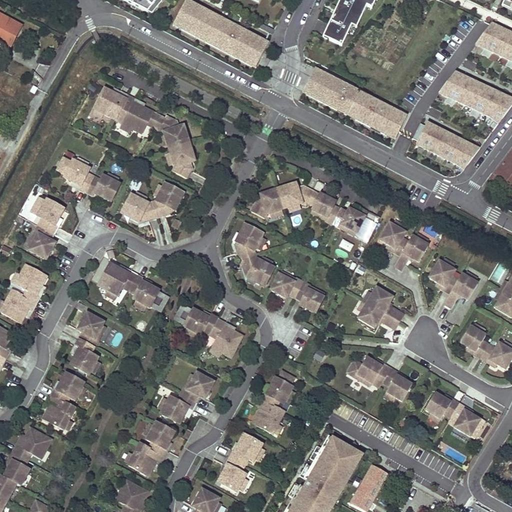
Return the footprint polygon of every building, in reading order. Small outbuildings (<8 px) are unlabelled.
[(123,0),(147,13),(157,0),(123,0)] [(157,0),(147,13),(152,15),(164,0),(157,0)] [(348,0),(350,1),(340,22),(337,21),(339,16),(334,13),(323,37),(342,46),(351,26),(355,18),(360,20),(367,6),(372,9),(375,0),(348,0)] [(350,1),(348,0),(340,0),(334,13),(339,16),(337,21),(340,22),(350,1)] [(511,5),(504,1),(502,6),(511,11),(511,5)] [(259,63),(268,45),(250,35),(246,42),(205,21),(209,14),(186,2),(176,22),(183,26),(181,30),(196,38),(198,33),(207,38),(205,42),(219,50),(221,46),(232,51),(230,56),(249,66),(252,59),(259,63)] [(213,16),(209,14),(205,21),(246,42),(250,35),(246,33),(243,37),(238,34),(240,30),(219,19),(217,23),(211,20),(213,16)] [(0,43),(7,47),(12,38),(15,39),(21,27),(0,15),(0,43)] [(356,28),(360,20),(355,18),(351,26),(356,28)] [(183,26),(176,22),(173,26),(181,30),(183,26)] [(511,35),(491,25),(475,46),(484,50),(480,55),(488,59),(492,54),(509,62),(505,66),(511,69),(511,35)] [(198,33),(196,38),(205,42),(207,38),(198,33)] [(221,46),(219,50),(230,56),(232,51),(221,46)] [(252,59),(249,66),(256,69),(259,63),(252,59)] [(332,80),(314,70),(305,89),(311,92),(309,97),(336,110),(338,106),(350,112),(359,93),(353,90),(350,97),(329,87),(332,80)] [(511,106),(511,100),(454,73),(439,94),(448,98),(444,103),(452,107),(456,102),(472,110),(469,115),(477,119),(480,114),(488,117),(494,122),(490,127),(494,130),(511,106)] [(353,90),(332,80),(329,87),(350,97),(353,90)] [(104,114),(115,120),(119,112),(127,96),(120,93),(118,97),(104,90),(94,109),(95,110),(104,114)] [(373,101),(359,93),(350,112),(357,116),(355,120),(370,128),(372,123),(382,128),(380,133),(386,136),(389,131),(397,135),(406,117),(392,110),(387,118),(384,117),(385,115),(373,109),(372,111),(369,109),(373,101)] [(126,115),(122,124),(127,127),(138,133),(141,134),(146,124),(152,113),(133,103),(134,100),(127,96),(119,112),(126,115)] [(392,110),(373,101),(369,109),(372,111),(373,109),(385,115),(384,117),(387,118),(392,110)] [(338,106),(336,110),(348,116),(350,112),(338,106)] [(95,110),(93,114),(101,118),(104,114),(95,110)] [(350,112),(348,116),(355,120),(357,116),(350,112)] [(146,124),(152,128),(158,116),(152,113),(146,124)] [(159,131),(165,120),(158,116),(152,128),(159,131)] [(170,150),(188,144),(186,135),(185,135),(182,136),(180,129),(180,128),(178,128),(176,122),(166,117),(165,120),(159,131),(164,134),(166,138),(169,147),(170,150)] [(372,123),(370,128),(380,133),(382,128),(372,123)] [(457,166),(463,171),(479,151),(426,124),(425,127),(420,125),(412,140),(417,142),(416,145),(457,166)] [(125,131),(136,137),(138,133),(127,127),(125,131)] [(395,140),(397,135),(389,131),(386,136),(395,140)] [(191,154),(192,154),(188,144),(170,150),(170,153),(174,162),(175,167),(172,172),(186,179),(191,169),(190,164),(191,163),(191,162),(188,155),(191,154)] [(511,151),(494,175),(511,187),(511,151)] [(88,164),(77,159),(75,163),(86,169),(88,164)] [(64,178),(80,187),(78,189),(85,193),(93,178),(87,174),(89,170),(86,169),(75,163),(72,162),(71,164),(63,160),(57,172),(65,176),(64,178)] [(119,180),(108,174),(105,178),(116,184),(119,180)] [(93,197),(95,194),(110,202),(119,185),(116,184),(105,178),(103,177),(100,181),(93,178),(85,193),(93,197)] [(163,188),(157,199),(156,202),(151,203),(156,218),(165,215),(169,208),(174,211),(178,203),(175,202),(179,194),(180,193),(164,185),(163,188)] [(159,186),(153,197),(157,199),(163,188),(159,186)] [(287,187),(278,190),(284,210),(287,209),(299,206),(302,205),(306,207),(307,205),(313,192),(312,192),(306,189),(303,187),(297,189),(296,188),(288,191),(287,188),(287,187)] [(265,220),(267,216),(269,215),(281,211),(284,210),(278,190),(269,193),(270,196),(262,199),(261,199),(262,200),(255,203),(250,212),(265,220)] [(319,195),(313,192),(307,205),(313,207),(319,195)] [(147,199),(136,193),(133,198),(145,203),(147,199)] [(329,201),(319,195),(313,207),(311,211),(318,214),(316,217),(324,221),(324,222),(332,226),(340,210),(333,206),(333,205),(328,203),(329,201)] [(141,217),(148,221),(156,218),(151,203),(147,204),(145,203),(133,198),(131,196),(123,211),(124,212),(132,216),(130,219),(138,223),(141,217)] [(45,203),(40,201),(34,212),(39,214),(45,203)] [(63,210),(46,201),(45,203),(39,214),(37,217),(42,219),(38,226),(53,234),(57,227),(54,226),(57,221),(63,210)] [(289,214),(301,210),(299,206),(287,209),(289,214)] [(356,233),(364,218),(353,213),(352,215),(347,212),(347,214),(340,210),(332,226),(339,229),(347,233),(349,230),(356,233)] [(271,220),(283,216),(281,211),(269,215),(271,220)] [(393,222),(391,225),(402,232),(405,228),(393,222)] [(418,262),(427,247),(425,245),(414,239),(411,237),(408,242),(401,239),(405,233),(402,232),(391,225),(389,224),(379,240),(387,245),(394,249),(393,252),(400,256),(394,266),(401,271),(408,260),(410,257),(412,259),(418,262)] [(29,251),(45,260),(54,244),(49,241),(53,234),(38,226),(34,234),(37,235),(30,248),(29,251)] [(255,256),(254,252),(255,249),(261,238),(262,235),(247,228),(243,236),(240,235),(235,243),(241,246),(237,253),(240,261),(255,256)] [(34,234),(27,247),(30,248),(37,235),(34,234)] [(416,235),(414,239),(425,245),(427,242),(416,235)] [(260,252),(265,240),(261,238),(255,249),(260,252)] [(257,261),(255,256),(240,261),(242,270),(250,273),(247,279),(255,283),(257,280),(265,284),(266,285),(273,269),(271,268),(259,262),(257,261)] [(273,264),(262,258),(259,262),(271,268),(273,264)] [(443,260),(441,263),(452,270),(454,267),(443,260)] [(468,300),(477,285),(475,283),(464,277),(461,275),(458,280),(451,277),(455,271),(452,270),(441,263),(439,262),(429,278),(437,283),(444,287),(443,290),(449,294),(443,304),(451,309),(458,298),(459,295),(462,297),(468,300)] [(122,288),(128,291),(137,276),(130,272),(128,275),(110,265),(98,286),(107,291),(117,296),(122,288)] [(15,285),(23,290),(20,296),(35,305),(39,298),(36,296),(46,278),(26,266),(21,276),(15,285)] [(21,276),(16,273),(11,283),(15,285),(21,276)] [(466,273),(464,277),(475,283),(477,280),(466,273)] [(279,274),(271,290),(281,295),(282,292),(287,295),(288,294),(295,297),(303,282),(295,278),(295,279),(287,275),(286,278),(279,274)] [(143,283),(144,280),(137,276),(128,291),(135,295),(133,299),(135,301),(146,307),(149,308),(151,306),(158,310),(165,299),(157,294),(158,292),(143,283)] [(511,279),(509,284),(504,293),(498,302),(495,309),(511,318),(511,316),(511,279)] [(310,286),(303,282),(295,297),(302,301),(301,302),(306,305),(305,307),(315,312),(323,297),(316,293),(318,290),(310,286)] [(500,291),(504,293),(509,284),(505,282),(500,291)] [(392,298),(375,289),(372,295),(366,304),(361,313),(357,319),(374,329),(377,324),(378,321),(381,322),(392,329),(396,322),(401,314),(389,307),(387,306),(389,303),(392,298)] [(107,291),(105,295),(115,301),(117,296),(107,291)] [(498,302),(504,293),(500,291),(495,300),(498,302)] [(0,312),(20,323),(27,310),(31,312),(35,305),(20,296),(11,292),(5,303),(0,312)] [(363,302),(366,304),(372,295),(368,292),(363,302)] [(135,301),(133,305),(144,311),(146,307),(135,301)] [(357,311),(361,313),(366,304),(363,302),(357,311)] [(217,320),(210,316),(208,319),(193,311),(191,313),(183,309),(177,320),(185,324),(183,327),(186,329),(197,335),(200,336),(202,332),(209,335),(217,320)] [(77,330),(82,333),(78,340),(93,348),(97,341),(94,339),(100,328),(103,323),(86,314),(77,330)] [(401,314),(396,322),(392,329),(394,330),(403,316),(401,314)] [(225,324),(217,320),(209,335),(216,339),(211,348),(221,353),(230,358),(242,337),(223,327),(225,324)] [(472,328),(483,335),(485,331),(474,325),(472,328)] [(470,327),(460,343),(468,348),(475,352),(473,355),(481,359),(488,363),(489,361),(497,365),(505,370),(511,357),(511,351),(511,352),(501,345),(499,344),(496,349),(489,345),(482,341),(485,336),(483,335),(472,328),(470,327)] [(97,341),(103,330),(100,328),(94,339),(97,341)] [(13,337),(0,329),(0,356),(5,359),(9,352),(5,350),(13,337)] [(186,329),(184,333),(195,339),(197,335),(186,329)] [(90,355),(93,348),(78,340),(74,347),(79,349),(75,357),(78,358),(73,367),(88,375),(89,372),(95,361),(97,359),(90,355)] [(511,347),(503,342),(501,345),(511,352),(511,351),(511,347)] [(211,348),(209,352),(219,357),(221,353),(211,348)] [(313,360),(321,362),(325,353),(316,350),(313,360)] [(395,398),(401,402),(411,385),(403,380),(396,376),(398,373),(391,369),(383,364),(381,367),(374,363),(366,358),(361,366),(354,361),(346,374),(363,383),(364,380),(372,384),(379,388),(382,383),(389,387),(386,392),(395,398)] [(94,375),(100,364),(95,361),(89,372),(94,375)] [(490,365),(487,371),(502,378),(505,373),(490,365)] [(263,394),(259,401),(274,409),(275,409),(278,402),(283,405),(284,402),(290,391),(291,389),(289,387),(293,379),(282,373),(277,381),(275,379),(266,395),(263,394)] [(65,374),(60,383),(64,385),(68,376),(65,374)] [(184,388),(180,395),(195,403),(199,397),(204,399),(213,383),(196,374),(195,377),(187,390),(184,388)] [(195,377),(191,375),(184,388),(187,390),(195,377)] [(66,405),(69,398),(74,401),(76,398),(82,387),(83,384),(68,376),(64,385),(60,383),(56,391),(54,389),(50,396),(65,405),(66,405)] [(80,400),(86,389),(82,387),(76,398),(80,400)] [(288,405),(294,394),(290,391),(284,402),(288,405)] [(393,402),(395,398),(386,392),(384,396),(393,402)] [(443,399),(435,394),(425,411),(431,414),(441,420),(444,415),(450,419),(457,423),(454,428),(464,434),(470,437),(479,421),(471,416),(464,412),(466,409),(459,405),(452,401),(450,403),(443,399)] [(187,408),(191,411),(195,403),(180,395),(176,402),(169,398),(168,401),(162,412),(160,415),(175,423),(175,422),(180,414),(183,416),(187,408)] [(46,404),(50,406),(43,419),(62,430),(63,429),(68,420),(74,409),(66,405),(65,405),(50,396),(46,404)] [(168,401),(163,398),(157,409),(162,412),(168,401)] [(256,407),(255,408),(259,410),(252,423),(272,434),(277,424),(283,413),(275,409),(274,409),(259,401),(256,407)] [(438,424),(441,420),(431,414),(429,418),(438,424)] [(67,432),(72,423),(68,420),(63,429),(67,432)] [(150,424),(144,435),(148,437),(154,426),(150,424)] [(170,432),(155,424),(154,426),(148,437),(146,440),(151,443),(148,449),(148,450),(163,458),(167,451),(165,449),(169,442),(166,440),(170,432)] [(276,437),(282,427),(277,424),(272,434),(276,437)] [(464,434),(454,428),(452,432),(462,437),(464,434)] [(40,460),(51,441),(30,429),(20,448),(17,446),(13,453),(27,461),(30,455),(40,460)] [(239,445),(234,452),(232,451),(228,458),(244,466),(247,460),(252,463),(254,460),(260,448),(261,446),(246,438),(242,446),(239,445)] [(326,511),(359,456),(331,441),(289,511),(326,511)] [(148,477),(155,463),(159,465),(163,458),(148,450),(148,449),(139,445),(133,456),(128,465),(128,466),(148,477)] [(258,462),(264,451),(260,448),(254,460),(258,462)] [(16,485),(19,486),(27,470),(23,468),(27,461),(13,453),(9,461),(12,462),(3,478),(16,485)] [(133,456),(129,454),(124,463),(128,465),(133,456)] [(224,466),(226,467),(222,474),(225,476),(221,484),(221,485),(236,493),(237,490),(243,479),(245,476),(240,473),(244,466),(228,458),(224,465),(224,466)] [(365,511),(387,475),(373,467),(350,505),(363,511),(365,511)] [(0,496),(7,500),(16,485),(3,478),(1,477),(0,479),(0,496)] [(242,492),(248,481),(243,479),(237,490),(242,492)] [(121,511),(137,511),(147,493),(126,482),(115,501),(125,506),(121,511)] [(405,484),(401,491),(407,495),(412,487),(405,484)] [(201,491),(193,507),(197,509),(195,511),(211,511),(217,503),(218,500),(201,491)] [(29,511),(48,511),(50,510),(35,502),(29,511)] [(215,511),(220,504),(217,503),(211,511),(215,511)]
